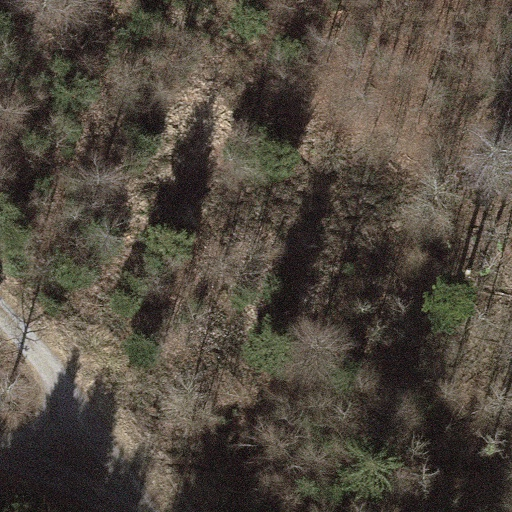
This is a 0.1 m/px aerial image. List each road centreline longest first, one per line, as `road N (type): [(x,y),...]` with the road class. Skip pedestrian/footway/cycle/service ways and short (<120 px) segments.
road 1 (track): [(116,503),(86,419),(0,320)]
road 2 (track): [(0,451),(124,511)]
